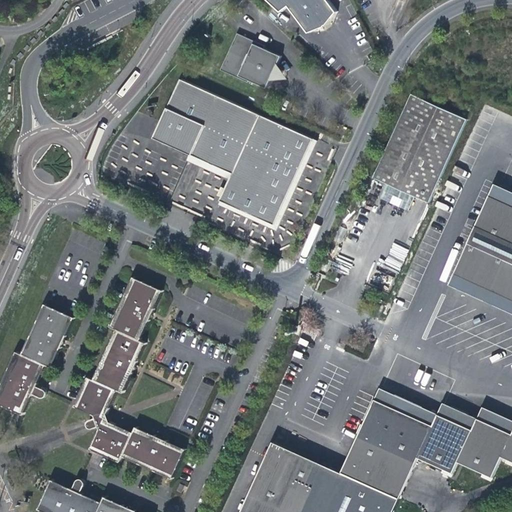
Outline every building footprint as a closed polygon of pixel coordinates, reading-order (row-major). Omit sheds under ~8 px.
[(288,6),(293,12),(308,32),(319,23),(323,20),(335,11),(326,0),(269,0),(271,2),(274,5),(281,11),(285,8),(288,6)] [(268,77),(276,76),(281,67),(276,60),(279,52),(261,44),(262,42),(235,29),(218,65),(245,78),(246,76),(264,84),(268,77)] [(287,75),(281,67),(276,76),(287,75)] [(228,174),(216,201),(270,225),(309,140),(176,81),(150,139),(228,174)] [(430,203),(468,119),(411,94),(373,177),(430,203)] [(455,273),(511,298),(511,205),(490,196),(455,273)] [(511,313),(511,298),(455,273),(450,285),(511,313)] [(162,290),(134,277),(111,328),(139,340),(148,321),(153,317),(154,309),(162,290)] [(73,318),(45,305),(23,355),(52,367),(59,350),(66,344),(67,335),(73,318)] [(145,343),(117,331),(96,380),(123,393),(132,373),(136,370),(137,361),(145,343)] [(23,355),(17,352),(0,389),(0,404),(21,415),(31,393),(39,397),(41,397),(42,397),(43,396),(44,394),(45,393),(44,392),(43,390),(42,389),(35,386),(45,365),(23,355)] [(119,391),(89,377),(75,407),(94,416),(108,414),(119,391)] [(382,388),(377,399),(433,425),(439,414),(382,388)] [(511,433),(479,418),(478,419),(473,430),(439,414),(433,425),(377,399),(364,425),(360,435),(342,474),(275,442),(242,511),(395,511),(420,458),(453,474),(458,463),(493,479),(502,457),(511,461),(511,433)] [(444,403),(439,414),(473,430),(478,419),(444,403)] [(511,419),(484,406),(479,418),(511,433),(511,419)] [(108,414),(94,416),(95,419),(92,420),(89,421),(88,424),(87,426),(89,428),(91,430),(93,430),(99,428),(100,430),(111,422),(108,414)] [(122,463),(134,433),(111,422),(100,430),(91,449),(122,463)] [(155,437),(137,429),(125,456),(172,477),(185,450),(168,443),(163,437),(155,437)] [(76,480),(75,482),(72,490),(51,480),(37,509),(44,511),(95,511),(100,503),(80,493),(84,485),(84,483),(84,482),(83,481),(81,480),(78,479),(76,480)] [(3,486),(0,486),(0,490),(5,508),(10,507),(3,486)] [(122,505),(104,497),(97,511),(137,511),(133,510),(131,504),(122,505)]
